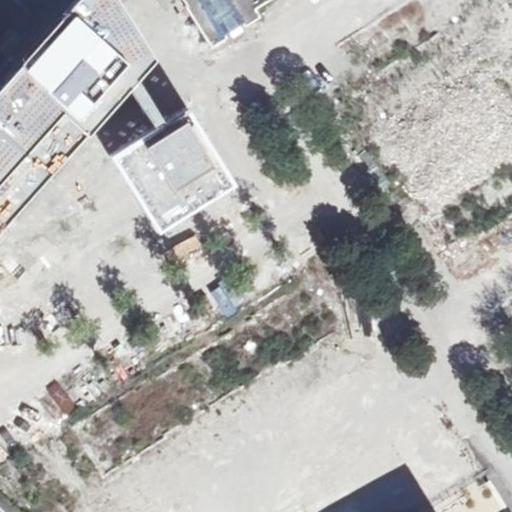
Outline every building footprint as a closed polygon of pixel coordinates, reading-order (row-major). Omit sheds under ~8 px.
[(93,0),(73,0),(0,80),(0,196),(127,56),(93,0)] [(255,7),(266,0),(181,0),(210,46),(260,17),(255,7)] [(190,156),(158,104),(103,134),(134,187),(190,156)] [(511,215),(511,138),(421,192),(432,232),(442,249),(484,238),(491,228),(511,215)] [(451,511),(445,502),(430,511),(451,511)]
